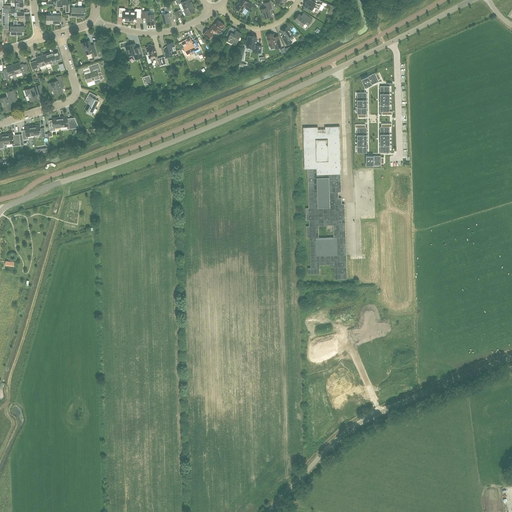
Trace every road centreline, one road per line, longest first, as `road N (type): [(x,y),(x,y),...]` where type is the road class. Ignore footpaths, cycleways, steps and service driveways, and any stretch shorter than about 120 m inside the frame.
road 1 (unclassified): [(21,199),(181,138),(391,42)]
road 2 (unclassified): [(269,511),(351,427),(511,357)]
road 3 (residential): [(0,123),(75,96),(59,34)]
road 4 (residential): [(92,20),(154,34),(210,13)]
